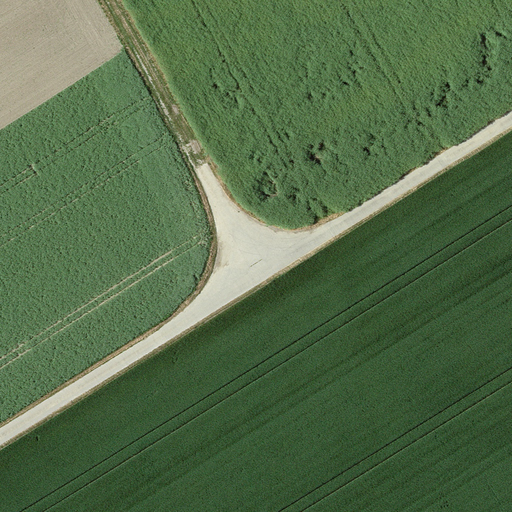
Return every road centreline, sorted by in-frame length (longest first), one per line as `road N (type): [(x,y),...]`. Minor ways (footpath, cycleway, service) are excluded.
road 1 (track): [(0,437),(511,118)]
road 2 (track): [(204,309),(224,252),(222,212),(107,0)]
road 3 (track): [(318,238),(253,225),(206,178)]
